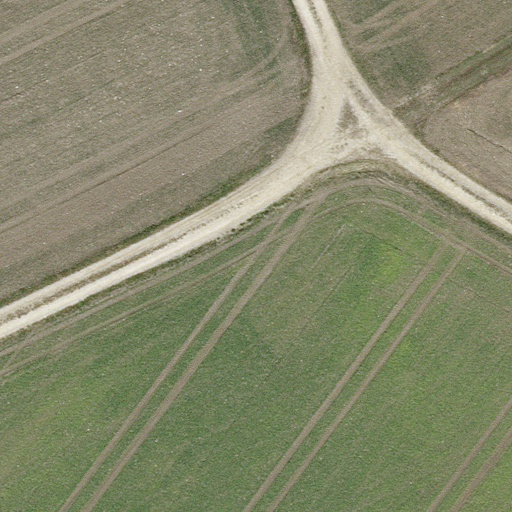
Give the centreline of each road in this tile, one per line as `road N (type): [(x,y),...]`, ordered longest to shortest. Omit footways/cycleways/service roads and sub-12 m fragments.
road 1 (track): [(379,137),(0,330)]
road 2 (track): [(511,53),(379,137)]
road 3 (track): [(309,0),(379,137)]
road 4 (track): [(379,137),(511,210)]
